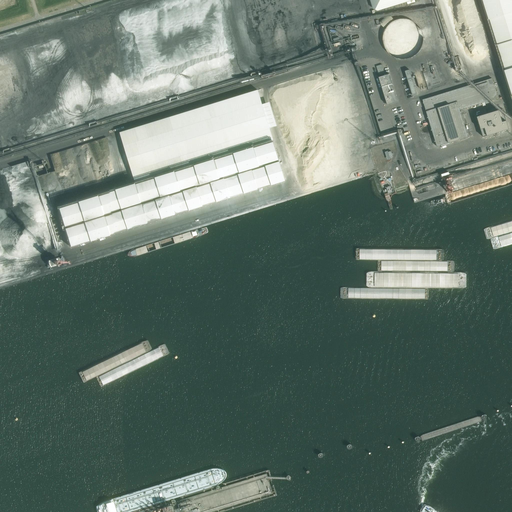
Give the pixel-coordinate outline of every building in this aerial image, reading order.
[(369,0),(373,9),(378,11),(414,0),(369,0)] [(389,14),(380,23),(385,29),(395,20),(389,14)] [(424,41),(423,37),(423,35),(422,33),(420,29),(418,26),(415,24),(411,22),(408,21),(406,20),(403,20),(399,20),(395,21),(392,23),(389,26),(387,27),(386,29),(385,31),(384,33),(383,36),(382,40),(383,44),(383,46),(384,48),(386,51),(388,55),(390,56),(391,57),(393,59),(395,60),(399,61),(402,61),(406,61),(410,60),(413,59),(415,57),(417,56),(419,54),(420,53),(422,49),(423,46),(423,43),(424,41)] [(410,70),(405,71),(412,95),(417,94),(410,70)] [(390,74),(378,77),(387,105),(398,101),(390,74)] [(492,78),(422,100),(437,147),(468,137),(460,110),(498,98),(492,78)] [(58,205),(68,242),(286,185),(271,127),(277,126),(271,101),(262,104),(259,92),(121,129),(135,185),(58,205)] [(477,117),(483,137),(497,133),(497,135),(509,131),(503,109),(477,117)] [(414,150),(408,151),(411,160),(417,158),(414,150)]
